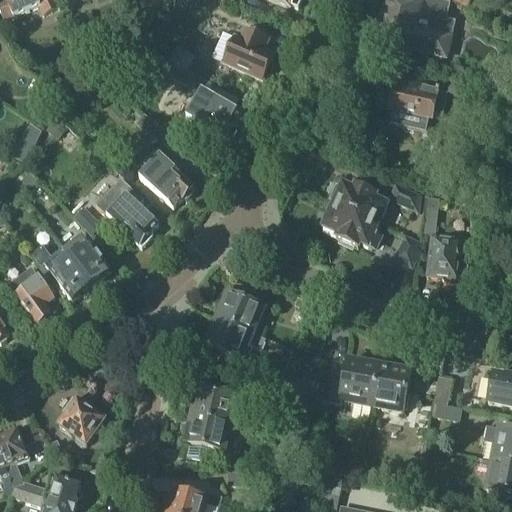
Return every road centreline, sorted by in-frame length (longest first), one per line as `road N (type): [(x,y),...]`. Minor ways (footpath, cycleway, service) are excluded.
road 1 (residential): [(511,335),(386,318),(327,291),(233,222)]
road 2 (residential): [(233,222),(280,143),(346,0)]
road 3 (residential): [(120,511),(159,351),(159,298)]
road 4 (residential): [(0,391),(104,338),(159,298)]
